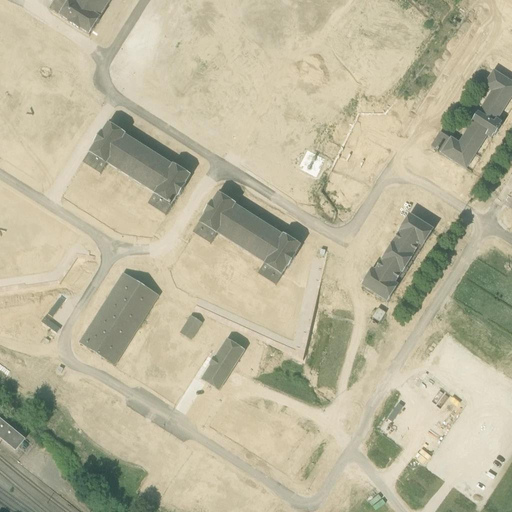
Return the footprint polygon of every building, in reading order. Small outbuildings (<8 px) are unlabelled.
[(72,0),(72,1),(70,0),(57,0),(50,11),(69,23),(69,24),(80,31),(81,30),(90,36),(101,19),(100,19),(111,0),(72,0)] [(337,212),(322,193),(338,159),(339,157),(339,156),(341,151),(342,151),(343,149),(342,149),(359,115),(386,115),(477,9),(473,5),(465,14),(460,10),(458,13),(463,17),(461,20),(462,21),(459,25),(454,21),(452,23),(457,27),(452,34),(449,32),(448,34),(450,36),(444,43),(441,41),(440,43),(442,45),(436,52),(433,50),(432,52),(434,54),(428,61),(426,59),(425,61),(427,63),(421,70),(418,69),(417,70),(419,72),(396,100),(390,107),(387,105),(386,106),(388,109),(385,112),(383,110),(382,110),(383,113),(374,113),(374,110),(372,110),(372,113),(362,113),(362,110),(360,110),(360,113),(357,113),(352,124),(349,123),(349,125),(351,126),(346,135),(344,134),(343,136),(345,137),(327,174),(324,173),(323,175),(326,177),(318,196),(324,204),(323,206),(325,208),(326,206),(332,213),(330,214),(330,217),(333,218),(331,224),(328,224),(328,227),(330,228),(329,233),(332,234),(337,212)] [(499,128),(501,124),(497,121),(511,97),(511,83),(494,72),(484,87),(492,93),(461,142),(458,140),(456,143),(451,140),(440,133),(431,147),(437,151),(436,152),(438,153),(439,152),(442,154),(441,154),(466,170),(487,136),(492,139),(494,135),(495,136),(500,129),(499,128)] [(126,136),(109,125),(103,134),(102,133),(95,145),(96,146),(84,164),(101,175),(108,164),(155,195),(149,206),(166,216),(177,198),(178,198),(186,186),(185,186),(191,177),(174,166),(173,167),(125,137),(126,136)] [(196,154),(193,154),(192,164),(215,166),(214,172),(218,173),(220,157),(215,157),(215,161),(210,160),(211,156),(207,156),(207,160),(203,160),(204,155),(200,155),(200,158),(196,158),(196,154)] [(375,166),(374,166),(370,173),(371,173),(370,179),(372,179),(380,163),(379,162),(375,166)] [(211,245),(212,243),(217,234),(266,265),(259,276),(276,286),(288,267),(288,268),(296,256),(295,256),(301,247),(284,236),(283,237),(235,206),(236,206),(219,195),(213,204),(212,203),(205,215),(206,216),(194,234),(211,245)] [(433,231),(410,216),(399,233),(400,233),(376,272),(373,270),(362,287),(387,303),(433,231)] [(0,295),(59,286),(78,259),(157,271),(166,299),(275,349),(304,362),(320,286),(323,274),(320,273),(319,282),(316,281),(315,283),(318,284),(314,303),(311,302),(310,304),(313,305),(311,314),(308,314),(308,316),(311,317),(310,321),(309,321),(308,326),(302,325),(301,328),(307,329),(306,334),(304,333),(303,336),(297,336),(297,339),(302,340),(300,349),(297,348),(296,352),(288,348),(290,342),(287,341),(284,346),(277,343),(279,337),(276,336),(273,341),(266,338),(268,332),(266,331),(262,336),(255,333),(257,327),(254,326),(252,332),(244,328),(246,323),(244,322),(241,327),(232,323),(234,318),(232,317),(229,322),(222,318),(224,312),(222,311),(219,317),(210,313),(212,307),(210,306),(207,311),(200,308),(202,302),(199,301),(196,308),(188,304),(189,301),(187,300),(185,303),(177,300),(178,296),(176,295),(174,299),(170,297),(173,294),(172,291),(168,292),(167,287),(170,285),(169,283),(165,284),(159,267),(148,266),(149,262),(146,262),(145,265),(136,264),(136,260),(134,260),(133,264),(125,263),(126,254),(128,241),(124,241),(123,246),(116,245),(117,240),(113,239),(112,252),(111,252),(109,260),(101,259),(102,255),(99,254),(98,259),(90,257),(90,253),(88,253),(87,257),(76,255),(70,264),(67,261),(65,264),(68,266),(65,272),(61,270),(59,272),(63,275),(59,281),(55,279),(53,281),(54,283),(47,284),(46,280),(43,280),(44,285),(36,286),(35,282),(32,282),(33,286),(25,287),(23,280),(21,280),(21,286),(13,287),(12,282),(9,282),(9,288),(1,289),(0,284),(0,295)] [(115,366),(155,303),(159,297),(123,275),(80,344),(115,366)] [(378,309),(374,315),(373,318),(380,323),(385,314),(378,309)] [(182,334),(190,340),(200,324),(192,318),(182,334)] [(215,359),(214,359),(210,366),(211,366),(202,381),(219,392),(244,352),(227,341),(215,359)] [(0,442),(18,457),(27,446),(0,423),(0,442)]
